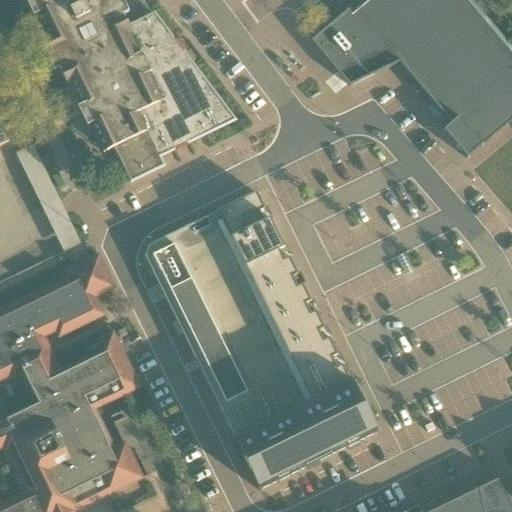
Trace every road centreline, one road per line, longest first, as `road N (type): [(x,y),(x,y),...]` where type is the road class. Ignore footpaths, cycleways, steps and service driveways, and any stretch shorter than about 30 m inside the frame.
road 1 (residential): [(246,511),(114,240),(315,141)]
road 2 (unclassified): [(315,141),(370,117),(501,279)]
road 3 (unclassified): [(511,413),(311,511)]
road 4 (residential): [(227,28),(315,141)]
